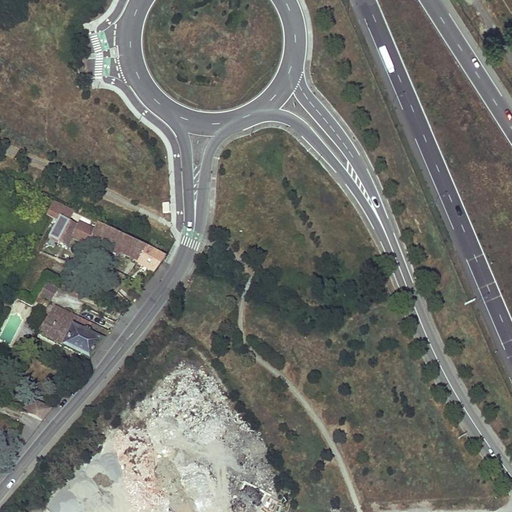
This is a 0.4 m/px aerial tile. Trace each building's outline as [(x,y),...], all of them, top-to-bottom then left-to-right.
[(74,212),(53,202),(46,215),(54,219),(57,221),(55,225),(48,238),(58,243),(58,241),(67,245),(77,226),(68,222),(74,212)] [(137,243),(97,224),(90,239),(111,249),(112,251),(117,254),(120,253),(129,258),(131,255),(137,243)] [(146,247),(137,243),(131,255),(139,259),(137,262),(136,264),(153,274),(165,258),(146,247)] [(39,244),(15,288),(21,291),(31,296),(54,252),(39,244)] [(35,292),(52,300),(61,281),(44,273),(35,292)] [(42,302),(37,298),(34,302),(45,309),(48,304),(42,302)] [(77,318),(54,307),(37,334),(62,347),(72,328),(77,318)] [(108,334),(77,318),(72,328),(101,343),(108,334)] [(101,343),(72,328),(62,347),(88,360),(101,343)] [(27,415),(41,421),(50,410),(33,402),(27,415)] [(105,403),(95,415),(105,423),(114,411),(105,403)]
